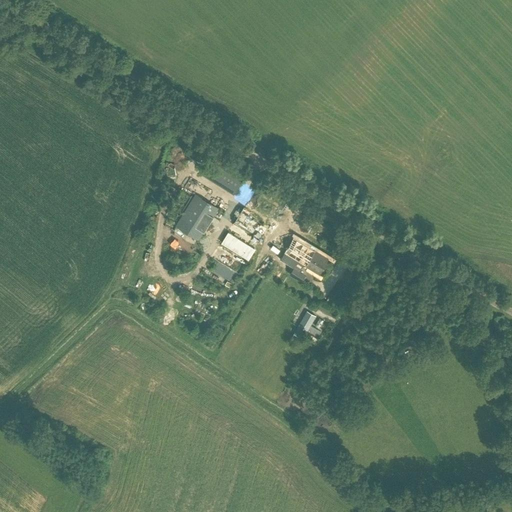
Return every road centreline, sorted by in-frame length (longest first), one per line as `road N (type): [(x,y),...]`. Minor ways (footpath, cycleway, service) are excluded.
road 1 (track): [(261,162),(0,1)]
road 2 (unclassified): [(511,313),(261,162)]
